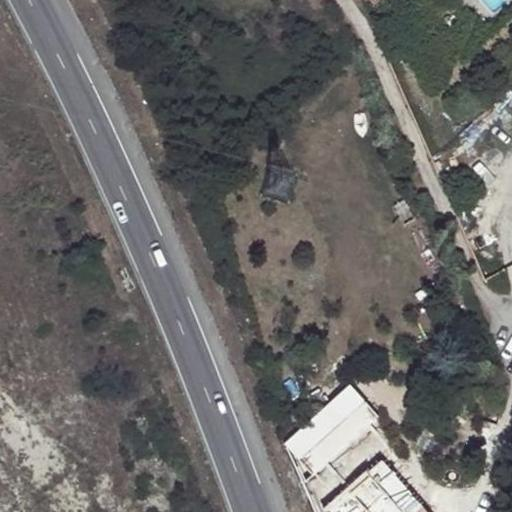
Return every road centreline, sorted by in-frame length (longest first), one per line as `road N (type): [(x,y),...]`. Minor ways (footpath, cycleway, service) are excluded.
road 1 (motorway): [(251,511),(125,196),(30,0)]
road 2 (unclassified): [(511,319),(485,299),(346,0)]
